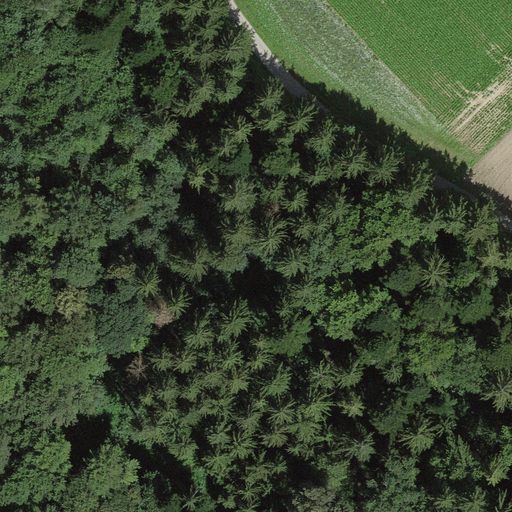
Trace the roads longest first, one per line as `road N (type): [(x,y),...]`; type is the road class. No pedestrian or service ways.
road 1 (track): [(436,175),(344,283),(380,511)]
road 2 (track): [(265,0),(436,175)]
